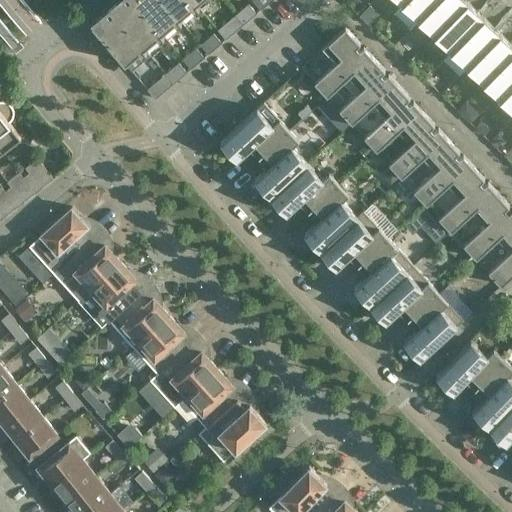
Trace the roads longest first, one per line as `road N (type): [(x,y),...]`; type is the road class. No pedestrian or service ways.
road 1 (residential): [(511,509),(396,398),(162,139)]
road 2 (residential): [(98,154),(328,410)]
road 3 (residential): [(162,139),(96,61),(67,53),(49,66),(49,91),(98,154)]
road 4 (residential): [(162,139),(310,17)]
road 5 (residential): [(214,511),(328,410)]
road 6 (residential): [(328,410),(434,511)]
road 7 (residential): [(0,232),(98,154)]
